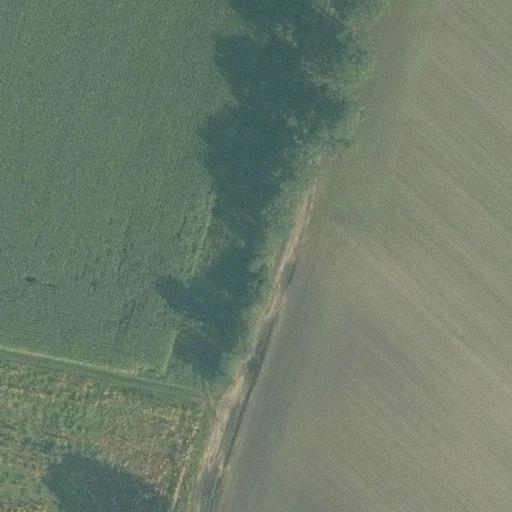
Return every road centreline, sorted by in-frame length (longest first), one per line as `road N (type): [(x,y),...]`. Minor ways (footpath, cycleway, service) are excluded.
road 1 (track): [(201,511),(308,176),(301,100),(332,0)]
road 2 (track): [(235,406),(0,360)]
